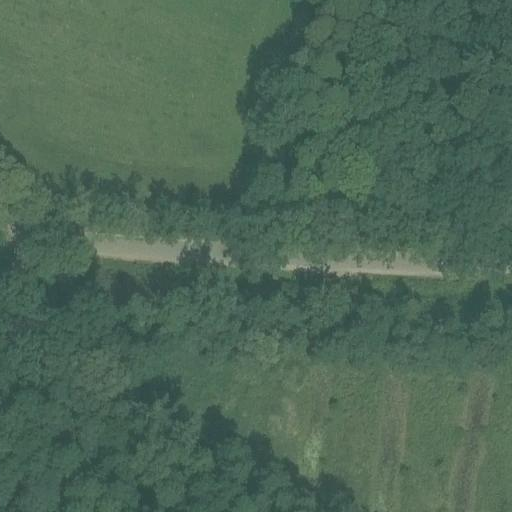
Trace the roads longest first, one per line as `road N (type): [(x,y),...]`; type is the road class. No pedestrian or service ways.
road 1 (unclassified): [(511,264),(110,246),(28,228),(0,211)]
road 2 (track): [(361,0),(307,256)]
